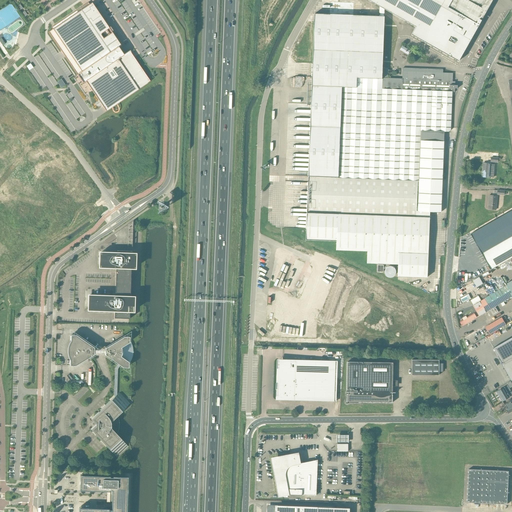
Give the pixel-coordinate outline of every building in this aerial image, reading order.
[(368,0),(379,6),(379,16),(384,17),(385,9),(416,27),(411,35),(459,61),(492,0),(368,0)] [(53,29),(48,32),(77,75),(82,83),(85,81),(106,111),(135,92),(151,81),(130,50),(123,54),(122,52),(122,51),(122,50),(122,49),(121,49),(120,49),(119,49),(118,47),(120,45),(92,3),(89,4),(88,2),(51,27),(53,29)] [(384,17),(379,16),(353,16),(354,3),(330,2),(330,15),(314,14),(312,70),(306,240),(337,241),(336,250),(367,251),(367,263),(398,264),(398,276),(427,277),(430,212),(441,212),(444,132),(449,132),(451,130),(452,92),(454,92),(455,88),(458,88),(458,85),(455,85),(455,81),(453,81),(453,73),(443,73),(443,69),(402,68),(402,79),(388,78),(388,68),(383,68),(384,17)] [(410,51),(402,46),(400,50),(408,55),(410,51)] [(68,84),(63,77),(60,79),(65,86),(68,84)] [(15,114),(11,119),(14,122),(15,120),(19,123),(26,116),(22,112),(18,117),(15,114)] [(26,116),(19,123),(23,127),(29,119),(26,116)] [(29,119),(23,127),(26,130),(33,123),(29,119)] [(33,123),(26,130),(30,134),(29,136),(31,138),(35,133),(33,131),(37,127),(33,123)] [(35,133),(31,138),(34,141),(35,139),(39,142),(46,135),(42,131),(38,136),(35,133)] [(46,135),(39,142),(43,146),(49,138),(46,135)] [(49,138),(43,146),(47,149),(53,142),(49,138)] [(5,139),(0,144),(0,150),(0,151),(1,150),(1,151),(6,146),(8,149),(13,144),(11,142),(9,144),(5,139)] [(53,142),(47,149),(51,153),(57,146),(53,142)] [(11,151),(6,155),(10,159),(17,152),(13,148),(15,147),(13,144),(8,149),(11,151)] [(17,152),(10,159),(14,163),(18,159),(21,161),(25,157),(23,154),(21,156),(17,152)] [(23,163),(18,167),(23,172),(27,169),(30,166),(30,165),(26,161),(28,159),(25,157),(21,161),(23,163)] [(68,161),(60,166),(64,171),(71,165),(68,161)] [(494,163),(483,162),(482,177),(493,177),(494,163)] [(71,165),(64,171),(67,175),(74,170),(71,165)] [(74,170),(67,175),(70,179),(77,174),(74,170)] [(77,174),(70,179),(73,184),(80,178),(77,174)] [(91,189),(86,193),(91,200),(92,200),(96,197),(91,189)] [(86,193),(81,196),(87,203),(91,200),(86,193)] [(497,195),(489,195),(488,209),(496,210),(497,195)] [(81,196),(77,199),(83,206),(87,203),(81,196)] [(77,199),(73,202),(78,209),(83,206),(77,199)] [(73,202),(69,204),(74,212),(78,209),(73,202)] [(69,204),(65,207),(70,214),(74,212),(69,204)] [(65,207),(61,210),(66,217),(70,214),(65,207)] [(61,210),(57,213),(62,220),(66,217),(61,210)] [(471,235),(465,238),(472,250),(478,247),(491,269),(511,256),(511,210),(471,234),(471,235)] [(57,213),(53,215),(54,216),(58,223),(62,220),(57,213)] [(54,216),(49,219),(55,227),(59,224),(58,223),(54,216)] [(49,219),(45,222),(51,230),(55,227),(49,219)] [(117,245),(133,245),(134,220),(103,241),(106,245),(117,237),(117,245)] [(45,222),(41,225),(46,232),(51,230),(45,222)] [(41,225),(37,228),(42,235),(46,232),(41,225)] [(37,228),(33,231),(38,238),(42,235),(37,228)] [(33,231),(29,234),(34,241),(38,238),(33,231)] [(29,234),(25,236),(30,244),(34,241),(29,234)] [(25,236),(21,239),(26,247),(30,244),(25,236)] [(21,239),(17,242),(21,248),(22,248),(22,249),(26,247),(21,239)] [(16,241),(12,244),(17,251),(21,248),(17,242),(16,241)] [(12,244),(8,247),(13,254),(17,251),(12,244)] [(8,247),(4,250),(9,257),(13,254),(8,247)] [(4,250),(0,252),(0,253),(5,260),(9,257),(4,250)] [(137,269),(138,253),(133,253),(133,251),(132,251),(118,251),(118,253),(116,253),(116,252),(104,252),(101,252),(101,261),(101,267),(116,268),(116,267),(117,267),(116,283),(116,284),(132,285),(132,269),(137,269)] [(387,267),(386,268),(385,269),(385,270),(385,271),(385,272),(385,273),(385,274),(386,275),(387,276),(388,277),(389,277),(390,277),(391,277),(392,277),(393,277),(393,276),(394,276),(394,275),(395,275),(395,274),(396,273),(396,272),(396,271),(396,270),(395,269),(395,268),(394,268),(394,267),(393,267),(392,266),(391,266),(390,266),(389,266),(388,266),(388,267),(387,267)] [(411,340),(423,311),(314,268),(299,305),(301,306),(305,296),(319,302),(318,303),(411,340)] [(136,312),(136,296),(131,296),(132,285),(116,284),(116,296),(115,296),(93,295),(90,295),(90,304),(89,310),(114,311),(114,310),(116,310),(115,318),(130,318),(131,312),(136,312)] [(461,296),(467,293),(463,285),(457,288),(461,296)] [(495,307),(511,296),(511,292),(507,285),(484,299),(481,301),(478,296),(470,300),(473,305),(479,316),(487,311),(491,317),(493,315),(498,312),(495,307)] [(316,325),(323,327),(327,314),(320,312),(316,325)] [(459,322),(462,327),(477,318),(474,313),(467,317),(466,316),(462,318),(463,320),(459,322)] [(489,324),(485,327),(490,335),(494,333),(506,325),(501,317),(489,324)] [(120,365),(122,367),(127,367),(128,366),(128,362),(130,360),(131,357),(131,355),(131,352),(131,349),(131,347),(130,344),(129,342),(129,338),(129,337),(128,337),(128,336),(123,336),(123,337),(105,347),(105,350),(94,350),(94,347),(93,347),(80,337),(77,335),(70,335),(70,340),(70,341),(69,342),(69,343),(68,344),(68,345),(68,346),(67,347),(67,348),(67,349),(67,350),(67,351),(67,352),(67,353),(67,354),(67,355),(68,355),(68,356),(68,357),(68,358),(69,358),(69,359),(69,360),(70,360),(69,365),(76,366),(76,365),(80,363),(93,355),(94,355),(94,352),(105,352),(105,355),(118,364),(120,365)] [(494,348),(493,348),(502,363),(501,363),(502,364),(506,370),(505,370),(507,374),(508,373),(511,379),(510,379),(511,381),(511,380),(511,338),(494,349),(494,348)] [(280,379),(335,381),(336,361),(280,359),(280,379)] [(439,360),(412,360),(412,375),(439,375),(439,360)] [(346,403),(347,404),(351,403),(354,403),(359,403),(359,402),(392,402),(393,362),(346,362),(346,392),(348,392),(348,394),(347,394),(347,401),(346,401),(346,402),(346,403)] [(117,394),(117,369),(120,365),(118,364),(115,368),(114,395),(115,396),(91,419),(96,424),(90,429),(117,457),(128,447),(117,434),(118,432),(118,430),(119,427),(119,424),(119,421),(118,418),(117,416),(130,403),(119,392),(117,394)] [(335,381),(280,379),(279,400),(334,401),(335,381)] [(511,393),(507,386),(497,392),(502,401),(511,395),(511,393)] [(318,460),(298,464),(296,455),(292,455),(290,456),(289,456),(287,457),(286,458),(284,459),(283,460),(282,461),(281,462),(280,463),(279,465),(278,466),(277,468),(277,469),(277,471),(276,473),(276,474),(276,476),(277,478),(280,494),(302,495),(316,495),(318,460)] [(507,504),(509,471),(469,469),(467,503),(507,504)] [(112,477),(109,477),(110,476),(80,475),(79,490),(107,491),(106,502),(110,502),(110,501),(111,501),(111,509),(109,509),(109,508),(108,507),(105,508),(79,507),(78,511),(126,511),(127,505),(126,505),(124,502),(125,502),(125,501),(126,501),(126,500),(126,499),(125,499),(124,498),(126,495),(127,495),(128,477),(112,476),(112,477)]
